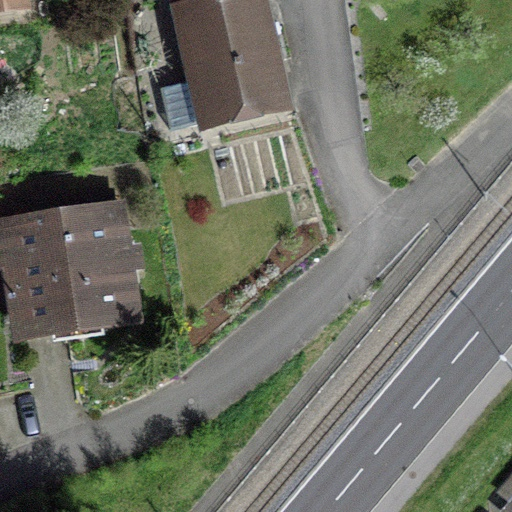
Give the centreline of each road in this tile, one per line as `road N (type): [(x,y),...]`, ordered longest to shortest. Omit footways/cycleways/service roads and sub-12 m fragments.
road 1 (residential): [(332,0),(341,97),(389,239),(244,376),(0,482)]
road 2 (secondary): [(324,511),(511,290)]
